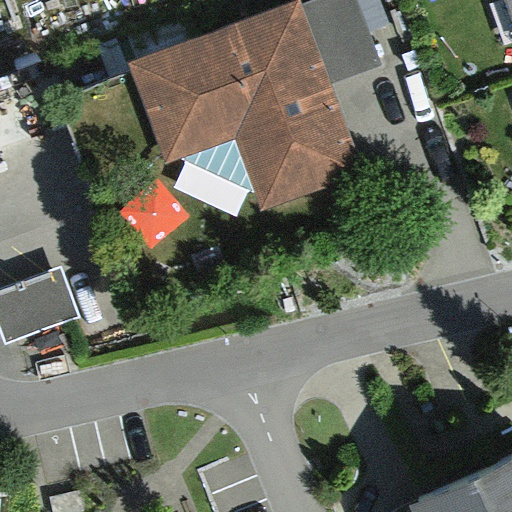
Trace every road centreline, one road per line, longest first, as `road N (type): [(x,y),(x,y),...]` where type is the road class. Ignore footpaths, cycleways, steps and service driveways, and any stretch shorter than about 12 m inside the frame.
road 1 (residential): [(248,356),(511,291)]
road 2 (residential): [(0,406),(248,356)]
road 3 (residential): [(248,356),(264,423),(301,511)]
